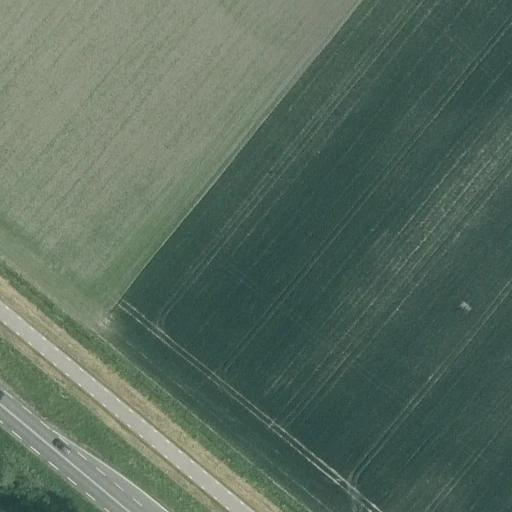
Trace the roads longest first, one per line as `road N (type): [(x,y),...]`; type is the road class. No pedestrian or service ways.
road 1 (unclassified): [(241,511),(0,310)]
road 2 (primary): [(126,511),(0,406)]
